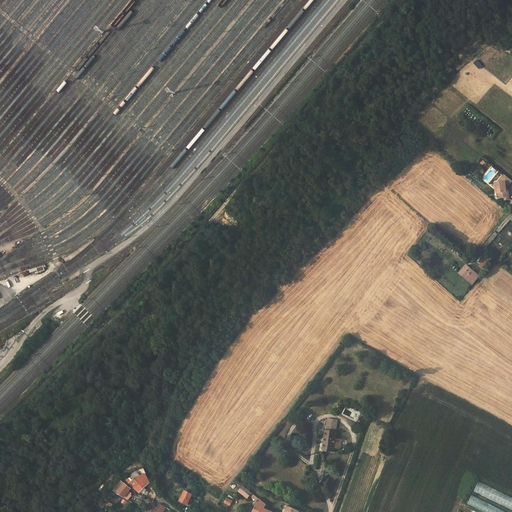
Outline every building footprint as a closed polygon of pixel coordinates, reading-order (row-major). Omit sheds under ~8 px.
[(511,180),(504,174),(497,182),(495,182),(496,192),(497,192),(498,197),(503,197),(503,199),(508,199),(507,191),(506,191),(505,188),(511,180)] [(466,279),(473,270),(466,265),(460,273),(466,279)] [(480,276),(473,270),(466,279),(473,284),(480,276)] [(326,429),(323,450),(327,451),(327,452),(329,452),(329,451),(333,452),(334,448),(341,449),(342,439),(336,438),(337,431),(336,431),(337,420),(329,419),(327,430),(326,429)] [(130,478),(127,480),(130,484),(140,492),(142,490),(143,489),(150,482),(145,474),(137,478),(135,475),(131,478),(130,478)] [(117,493),(125,483),(122,481),(114,491),(117,493)] [(474,491),(511,510),(511,497),(479,481),(474,491)] [(131,489),(125,483),(117,493),(124,497),(131,489)] [(183,497),(181,501),(187,504),(189,500),(191,501),(192,501),(193,499),(191,498),(194,490),(202,495),(203,493),(191,483),(188,487),(184,495),(183,495),(182,496),(183,497)] [(239,491),(248,498),(250,495),(252,493),(243,486),(239,491)] [(252,493),(250,495),(255,499),(255,500),(257,501),(255,504),(257,506),(253,511),(273,511),(274,511),(265,508),(267,504),(252,493)] [(467,504),(483,511),(507,511),(472,495),(467,504)] [(163,511),(166,507),(160,503),(154,511),(163,511)]
